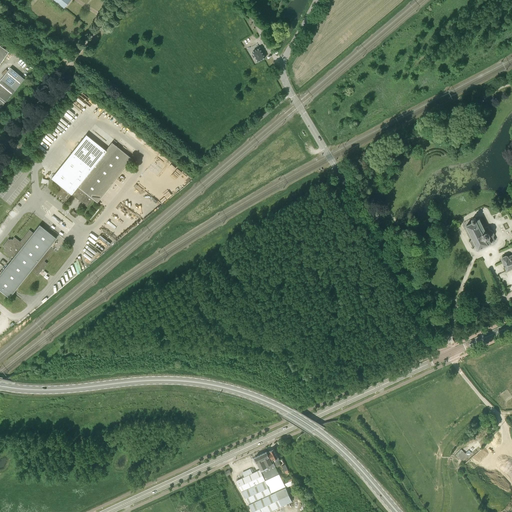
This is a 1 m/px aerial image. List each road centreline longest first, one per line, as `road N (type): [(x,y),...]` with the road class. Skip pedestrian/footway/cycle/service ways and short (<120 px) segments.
road 1 (tertiary): [(0,386),(177,380),(233,389),(318,431),(396,511)]
road 2 (unclassified): [(448,354),(283,77),(282,63),(316,0)]
road 3 (tertiary): [(107,511),(448,354)]
